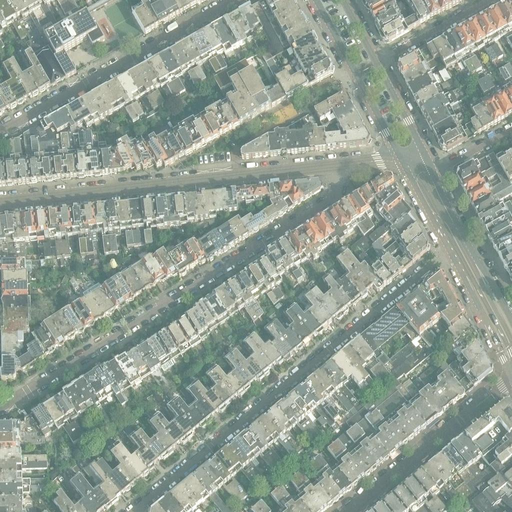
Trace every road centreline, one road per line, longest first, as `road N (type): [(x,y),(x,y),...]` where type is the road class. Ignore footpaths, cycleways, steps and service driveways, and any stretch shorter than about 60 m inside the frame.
road 1 (residential): [(0,409),(332,198),(335,166)]
road 2 (residential): [(458,246),(134,511)]
road 3 (residential): [(0,203),(335,166)]
road 4 (residential): [(235,0),(0,132)]
road 5 (residential): [(346,511),(511,375)]
road 6 (tertiary): [(312,0),(390,143),(410,156)]
road 7 (residential): [(492,0),(377,64)]
